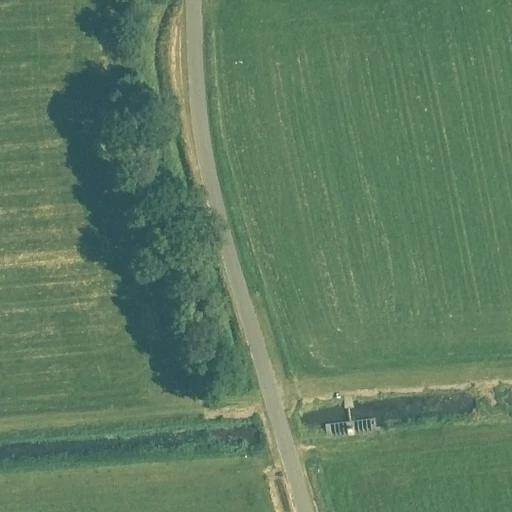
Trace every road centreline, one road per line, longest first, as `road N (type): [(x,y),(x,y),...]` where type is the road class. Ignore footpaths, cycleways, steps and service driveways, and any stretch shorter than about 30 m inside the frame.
road 1 (unclassified): [(304,511),(225,252),(205,159),(193,0)]
road 2 (track): [(0,484),(289,461)]
